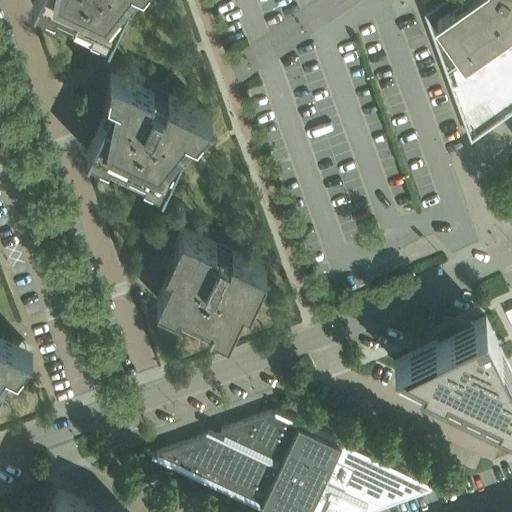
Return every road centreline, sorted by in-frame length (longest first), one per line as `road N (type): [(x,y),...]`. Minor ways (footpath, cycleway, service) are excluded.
road 1 (residential): [(154,397),(11,0)]
road 2 (residential): [(154,397),(509,251)]
road 3 (residential): [(0,152),(96,417)]
road 4 (residential): [(156,511),(69,471),(52,433)]
